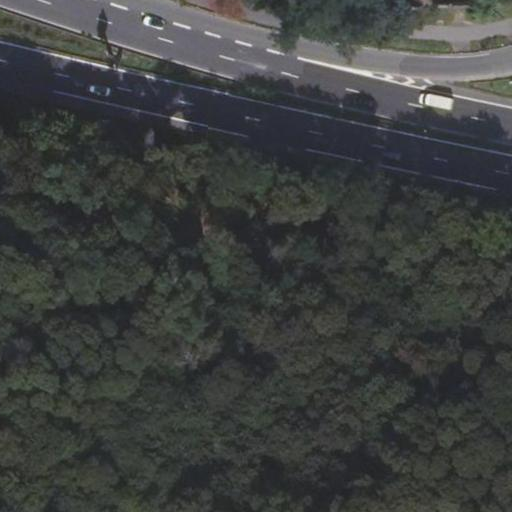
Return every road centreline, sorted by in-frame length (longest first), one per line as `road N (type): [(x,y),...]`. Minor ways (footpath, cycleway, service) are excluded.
road 1 (trunk): [(0,66),(511,179)]
road 2 (trunk): [(511,126),(261,67)]
road 3 (trunk): [(511,61),(427,68),(301,48),(261,67)]
road 4 (trunk): [(261,67),(42,0)]
